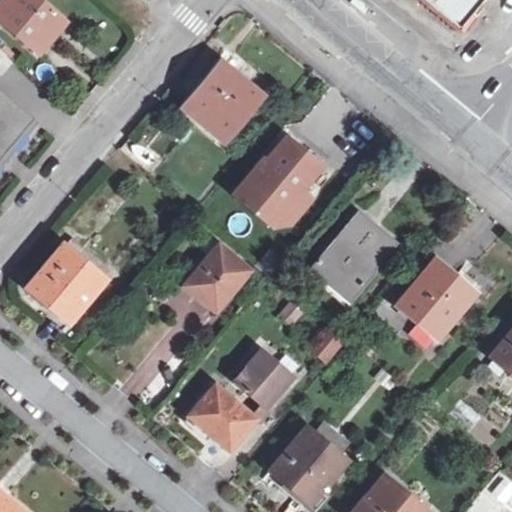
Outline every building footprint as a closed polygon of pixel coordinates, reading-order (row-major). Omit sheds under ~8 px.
[(35,0),(4,0),(0,5),(0,23),(36,53),(47,39),(51,42),(64,24),(35,0)] [(364,0),(350,0),(351,0),(367,13),(372,7),(364,0)] [(486,0),(424,0),(461,30),(486,0)] [(47,39),(36,53),(39,56),(51,42),(47,39)] [(220,66),(182,111),(223,145),(261,100),(220,66)] [(0,93),(0,138),(7,135),(25,114),(0,93)] [(0,158),(32,120),(25,114),(7,135),(0,138),(0,158)] [(320,166),(290,200),(295,204),(327,166),(323,163),(331,155),(288,119),(259,154),(269,163),(289,140),(320,166)] [(269,163),(250,186),(270,202),(281,212),(290,200),(320,166),(289,140),(269,163)] [(281,212),(270,202),(267,206),(278,215),(281,212)] [(335,239),(322,256),(359,285),(393,244),(358,216),(338,241),(335,239)] [(79,260),(86,251),(71,238),(63,247),(79,260)] [(63,247),(30,288),(71,322),(105,281),(103,280),(94,272),(101,264),(101,263),(86,251),(79,260),(63,247)] [(249,273),(218,248),(195,275),(204,284),(193,296),(215,314),(249,273)] [(258,268),(273,276),(280,262),(265,254),(258,268)] [(359,285),(322,256),(306,275),(343,305),(359,285)] [(138,257),(132,265),(141,273),(148,265),(138,257)] [(94,272),(103,280),(110,272),(101,264),(94,272)] [(434,264),(397,308),(437,341),(474,297),(455,282),(434,264)] [(468,268),(460,277),(465,281),(467,277),(472,271),(468,268)] [(204,284),(195,275),(183,288),(193,296),(204,284)] [(455,282),(474,297),(481,289),(467,277),(465,281),(460,277),(455,282)] [(308,349),(327,365),(347,341),(327,325),(308,349)] [(511,333),(490,358),(494,361),(506,372),(511,376),(511,333)] [(261,353),(233,383),(264,410),(292,379),(261,353)] [(506,372),(494,361),(487,369),(499,380),(506,372)] [(214,387),(190,414),(214,433),(212,437),(229,451),(255,421),(214,387)] [(214,433),(190,414),(188,416),(212,437),(214,433)] [(347,464),(307,430),(267,477),(280,489),(285,483),(309,503),(312,505),(347,464)] [(511,508),(511,482),(505,476),(492,493),(511,508)] [(417,511),(382,481),(354,511),(417,511)] [(285,483),(280,489),(272,499),(287,511),(301,511),(309,503),(285,483)] [(21,511),(0,493),(0,511),(21,511)]
